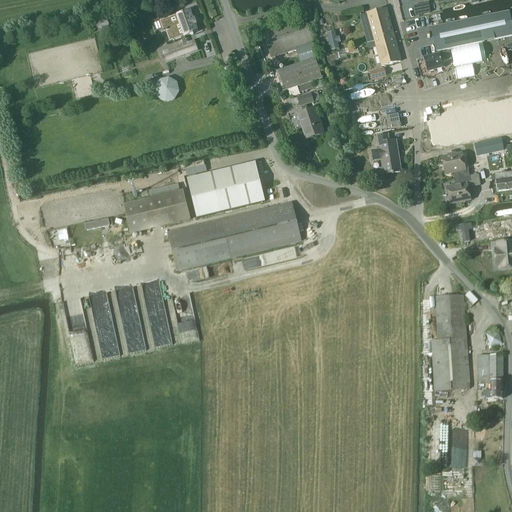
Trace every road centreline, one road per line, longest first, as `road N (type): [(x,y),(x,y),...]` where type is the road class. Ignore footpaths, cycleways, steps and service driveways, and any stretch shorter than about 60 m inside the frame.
road 1 (unclassified): [(416,226),(376,197),(285,163),(223,0)]
road 2 (unclassified): [(511,489),(503,326),(416,226)]
road 3 (unclassified): [(416,226),(417,114),(390,0)]
